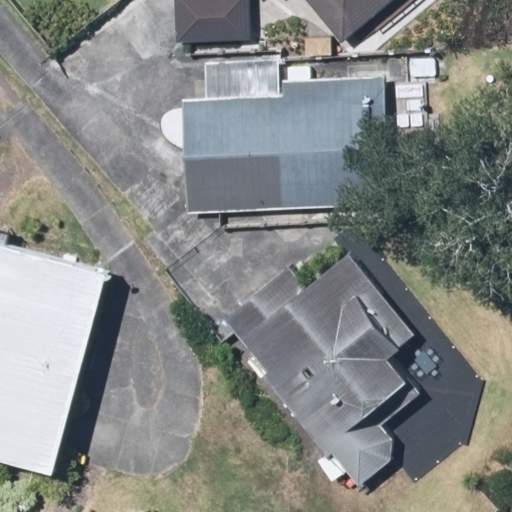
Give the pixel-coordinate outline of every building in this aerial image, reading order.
[(185,0),(186,43),(265,43),(265,0),(185,0)] [(334,0),(368,37),(408,0),(334,0)] [(205,76),(211,207),(407,198),(401,67),(205,76)] [(0,316),(0,429),(95,454),(143,269),(21,238),(0,316)] [(303,246),(233,313),(347,431),(417,364),(303,246)]
